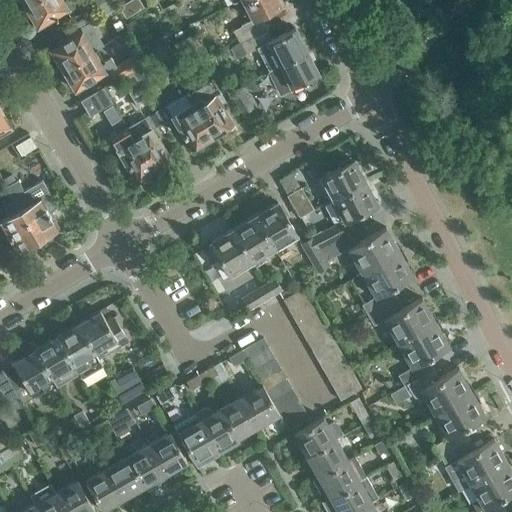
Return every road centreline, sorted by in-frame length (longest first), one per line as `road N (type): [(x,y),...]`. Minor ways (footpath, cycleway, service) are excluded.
road 1 (residential): [(511,366),(369,93)]
road 2 (residential): [(127,245),(369,93)]
road 3 (residential): [(127,245),(0,42)]
road 4 (residential): [(0,315),(127,245)]
road 5 (unclassified): [(369,93),(471,0)]
